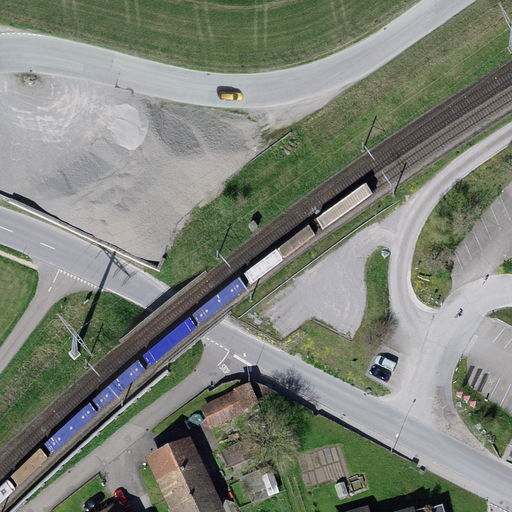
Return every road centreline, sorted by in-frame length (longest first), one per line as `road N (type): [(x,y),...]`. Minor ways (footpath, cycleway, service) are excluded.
road 1 (unclassified): [(0,52),(249,95),(345,73),(456,0)]
road 2 (residential): [(511,136),(434,195),(403,257),(403,307),(428,374),(410,437)]
road 3 (tertiary): [(0,226),(235,346)]
road 4 (residential): [(41,511),(217,371),(235,346)]
road 5 (tertiary): [(235,346),(410,437)]
road 6 (track): [(0,368),(67,255)]
